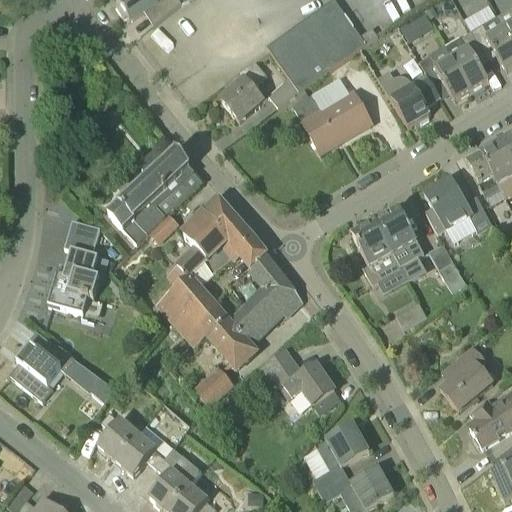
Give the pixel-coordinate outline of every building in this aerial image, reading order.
[(173,0),(123,0),(115,6),(117,10),(115,12),(124,24),(126,23),(128,27),(148,14),(158,28),(181,11),(173,0)] [(486,0),(457,0),(468,20),(490,8),(486,0)] [(268,52),(290,82),(300,96),(304,93),(365,49),(332,4),(268,52)] [(424,15),(429,24),(438,19),(433,10),(424,15)] [(511,11),(497,21),(511,45),(511,11)] [(505,76),(511,71),(511,45),(497,21),(472,36),(486,60),(493,56),(505,76)] [(410,27),(399,33),(407,47),(418,41),(410,27)] [(365,49),(377,41),(371,32),(359,41),(365,49)] [(477,66),(486,60),(472,36),(446,51),(473,95),(489,86),(477,66)] [(454,106),(473,95),(446,51),(419,67),(427,79),(434,90),(442,86),(454,106)] [(241,127),(263,107),(251,93),(266,80),(255,67),(239,78),(226,91),(232,98),(222,106),(241,127)] [(434,90),(427,79),(412,88),(409,85),(407,83),(404,82),(400,82),(397,82),(394,84),(389,77),(378,83),(409,133),(431,120),(426,112),(441,102),(434,90)] [(290,82),(269,101),(278,113),(290,104),(296,100),(295,100),(300,96),(290,82)] [(304,93),(300,96),(295,100),(296,100),(290,104),(293,111),(309,102),(304,93)] [(371,128),(352,96),(321,115),(312,100),(309,102),(293,111),(292,112),(320,159),(371,128)] [(511,140),(502,146),(511,165),(511,140)] [(506,204),(511,200),(511,165),(502,146),(481,158),(506,204)] [(59,170),(68,161),(54,147),(45,156),(59,170)] [(192,174),(177,157),(166,167),(160,159),(153,159),(142,168),(142,175),(149,182),(108,219),(136,250),(148,239),(166,223),(166,222),(168,220),(185,205),(202,189),(194,180),(195,179),(191,174),(192,174)] [(506,204),(481,158),(467,166),(484,198),(487,204),(501,195),(506,204)] [(465,209),(451,185),(426,200),(434,214),(426,218),(439,241),(469,223),(477,238),(492,229),(477,202),(465,209)] [(249,276),(268,261),(257,246),(220,205),(205,220),(226,244),(189,282),(156,310),(185,343),(220,312),(201,290),(215,278),(232,265),(234,268),(240,264),(249,276)] [(376,228),(401,273),(425,260),(400,215),(376,228)] [(178,231),(168,220),(166,222),(166,223),(148,239),(158,250),(178,231)] [(189,282),(226,244),(205,220),(183,242),(194,252),(176,270),(189,282)] [(402,276),(401,273),(376,228),(353,241),(369,272),(364,275),(373,292),(402,276)] [(61,252),(71,255),(66,273),(59,272),(48,310),(83,320),(88,303),(94,304),(99,284),(93,283),(99,263),(92,261),(98,235),(67,229),(61,252)] [(453,298),(466,289),(453,268),(443,249),(429,256),(439,274),(439,275),(453,298)] [(287,320),(303,305),(268,261),(249,276),(248,277),(261,293),(243,310),(268,335),(285,318),(287,320)] [(404,335),(427,322),(419,308),(396,320),(404,335)] [(268,335),(243,310),(230,323),(220,312),(185,343),(195,354),(209,341),(237,373),(256,356),(251,350),(258,345),(268,335)] [(79,370),(54,349),(45,361),(31,350),(20,363),(22,365),(10,380),(12,382),(42,407),(52,394),(48,390),(61,374),(70,381),(79,370)] [(459,417),(493,389),(484,377),(490,372),(473,352),(442,377),(450,387),(441,394),(459,417)] [(302,380),(294,369),(285,356),(257,375),(267,389),(273,385),(289,408),(302,399),(311,412),(335,396),(317,369),(302,380)] [(208,412),(233,390),(218,373),(193,394),(208,412)] [(103,412),(115,397),(102,388),(91,402),(103,412)] [(511,396),(491,409),(488,405),(470,420),(475,427),(477,429),(470,434),(482,454),(509,437),(511,434),(511,396)] [(116,467),(139,440),(120,424),(119,426),(110,418),(101,428),(111,436),(97,452),(116,467)] [(241,441),(228,418),(217,424),(209,429),(214,438),(222,433),(230,447),(241,441)] [(320,497),(348,482),(342,472),(370,457),(355,430),(317,451),(331,476),(313,486),(320,497)] [(157,474),(166,464),(156,456),(157,455),(139,440),(116,467),(134,482),(147,466),(157,474)] [(160,511),(172,511),(190,491),(202,478),(174,455),(166,464),(157,474),(167,482),(149,502),(160,511)] [(511,469),(493,478),(506,507),(511,503),(511,469)] [(348,482),(320,497),(325,508),(341,499),(347,511),(354,511),(355,511),(354,511),(373,511),(394,500),(380,474),(352,489),(348,482)] [(21,511),(26,506),(33,498),(23,490),(5,511),(4,511),(21,511)] [(190,491),(172,511),(212,511),(207,507),(208,506),(190,491)] [(263,497),(249,496),(249,508),(263,509),(263,497)]
